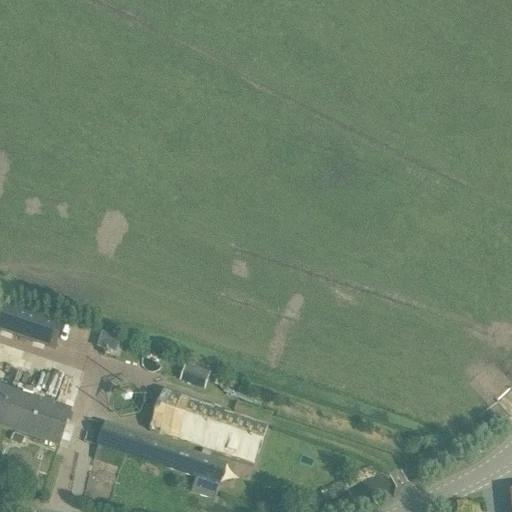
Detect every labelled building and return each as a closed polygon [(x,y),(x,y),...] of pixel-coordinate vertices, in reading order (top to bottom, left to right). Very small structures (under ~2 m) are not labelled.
[(0,333),(55,352),(64,326),(64,325),(10,307),(0,303),(0,333)] [(204,390),(207,378),(184,371),(181,382),(204,390)] [(0,426),(59,446),(71,410),(0,386),(0,426)] [(254,467),(268,427),(163,392),(150,432),(203,450),(201,457),(209,459),(211,452),(254,467)] [(226,465),(104,426),(97,447),(99,448),(96,459),(120,467),(123,456),(196,479),(192,493),(214,500),(226,465)] [(13,435),(11,442),(22,446),(24,439),(13,435)]
